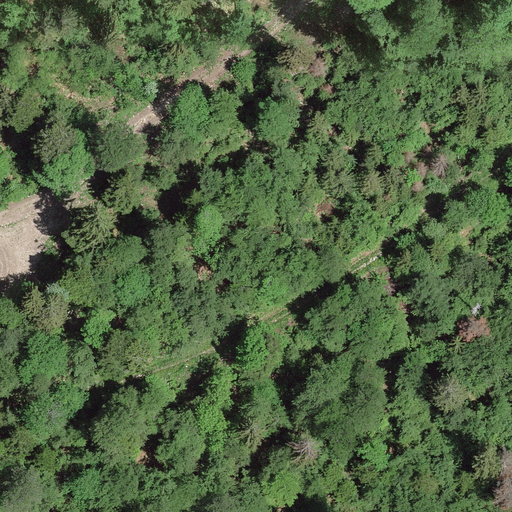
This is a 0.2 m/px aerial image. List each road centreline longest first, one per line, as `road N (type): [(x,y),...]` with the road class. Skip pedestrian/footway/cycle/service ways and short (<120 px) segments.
road 1 (track): [(511,153),(254,330),(166,365)]
road 2 (track): [(62,189),(304,0)]
road 3 (track): [(0,216),(62,189),(0,287)]
road 4 (track): [(0,408),(166,365)]
